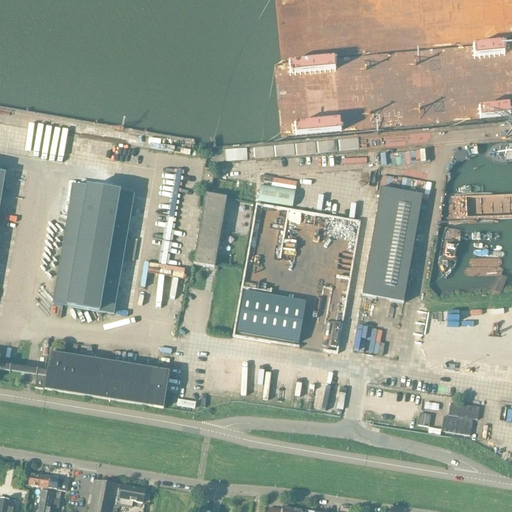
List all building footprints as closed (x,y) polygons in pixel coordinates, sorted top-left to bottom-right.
[(6,137),(4,149),(25,153),(29,132),(4,127),(2,136),(6,137)] [(454,156),(456,163),(467,159),(464,152),(454,156)] [(311,170),(335,170),(335,155),(322,155),(322,158),(311,158),(311,170)] [(214,175),(210,175),(203,174),(201,186),(212,188),(214,175)] [(265,179),(261,203),(295,209),(299,185),(265,179)] [(53,305),(113,315),(134,196),(101,191),(91,189),(74,186),(53,305)] [(395,192),(380,189),(361,297),(403,304),(422,197),(408,194),(408,193),(395,190),(395,192)] [(220,198),(205,195),(193,265),(214,269),(226,201),(220,200),(220,198)] [(341,216),(341,208),(330,207),(330,216),(341,216)] [(244,292),(237,332),(299,343),(306,303),(244,292)] [(384,355),(386,343),(376,341),(379,330),(359,326),(355,350),(384,355)] [(50,355),(49,358),(47,373),(46,378),(44,390),(153,408),(163,410),(169,374),(157,372),(157,370),(151,369),(150,371),(50,355)] [(46,378),(47,373),(30,371),(1,366),(0,365),(0,371),(30,375),(37,376),(37,377),(45,378),(46,378)] [(37,376),(37,377),(35,389),(43,390),(45,378),(37,377),(37,376)] [(469,437),(472,422),(462,421),(462,419),(477,422),(479,409),(450,404),(448,417),(458,418),(457,420),(443,418),(440,432),(469,437)] [(419,415),(417,427),(428,428),(430,417),(419,415)] [(39,477),(25,475),(23,486),(37,488),(39,477)] [(49,478),(39,477),(37,488),(42,489),(47,490),(49,478)] [(56,491),(58,480),(49,478),(47,490),(50,490),(56,491)] [(66,492),(68,481),(58,480),(56,491),(66,492)] [(116,511),(117,506),(114,505),(117,486),(95,482),(88,511),(116,511)] [(142,504),(145,491),(120,486),(120,487),(117,486),(114,505),(117,506),(131,508),(132,502),(142,504)] [(58,511),(60,496),(52,495),(49,494),(50,490),(47,490),(42,489),(38,507),(50,510),(58,511)] [(0,511),(11,511),(13,503),(5,502),(5,501),(0,501),(0,500),(0,511)]
